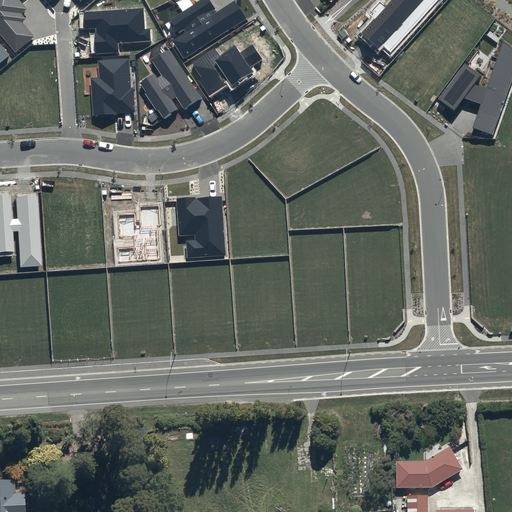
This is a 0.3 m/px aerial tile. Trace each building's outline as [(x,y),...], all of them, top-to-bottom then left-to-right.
[(0,0),(0,33),(16,52),(34,37),(22,22),(26,19),(22,14),(27,9),(19,0),(0,0)] [(209,0),(201,0),(171,20),(179,32),(184,29),(186,32),(172,41),(185,60),(247,19),(235,1),(217,13),(209,0)] [(439,0),(391,0),(361,33),(378,49),(381,46),(390,54),(439,0)] [(144,9),(84,13),(85,29),(96,29),(96,33),(94,33),(96,54),(120,52),(119,43),(152,41),(151,28),(145,29),(144,9)] [(481,74),(464,63),(438,98),(455,110),(464,98),(480,104),(472,128),(493,135),(511,81),(511,48),(503,41),(486,89),(474,84),(481,74)] [(0,62),(10,55),(0,43),(0,62)] [(199,80),(211,98),(230,85),(232,88),(254,73),(251,68),(264,60),(253,44),(240,52),(235,45),(220,56),(215,48),(192,63),(202,78),(199,80)] [(169,49),(152,61),(162,76),(157,79),(153,74),(140,83),(164,119),(178,109),(172,100),(176,97),(184,110),(202,98),(169,49)] [(129,58),(98,60),(99,78),(91,78),(94,115),(135,112),(133,88),(131,88),(129,58)] [(10,195),(0,195),(0,253),(15,252),(14,232),(18,231),(21,267),(42,265),(37,195),(16,197),(18,219),(12,219),(10,195)] [(196,197),(176,199),(179,236),(195,235),(195,240),(186,240),(187,258),(226,256),(221,197),(196,199),(196,197)] [(160,205),(139,206),(140,221),(136,221),(135,213),(117,215),(119,237),(133,236),(134,246),(117,247),(118,263),(161,261),(159,226),(161,226),(160,205)] [(305,421),(265,424),(267,455),(278,454),(279,474),(300,473),(298,442),(306,442),(305,421)] [(426,464),(398,464),(398,489),(434,489),(463,472),(447,444),(423,458),(426,464)] [(373,447),(346,448),(348,501),(375,499),(373,447)] [(11,479),(0,479),(0,511),(24,511),(24,496),(14,496),(14,488),(11,488),(11,479)] [(428,511),(428,496),(408,497),(408,507),(405,507),(404,511),(428,511)]
